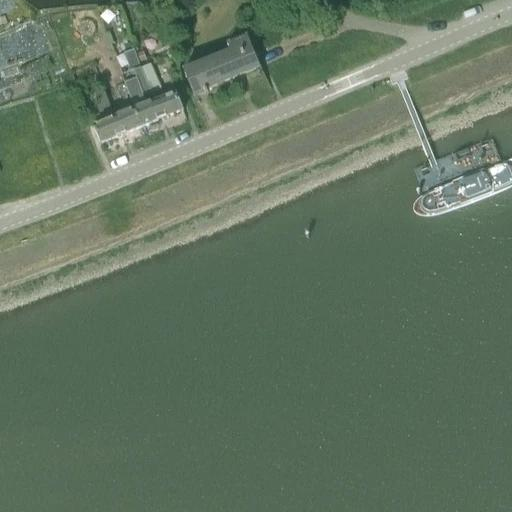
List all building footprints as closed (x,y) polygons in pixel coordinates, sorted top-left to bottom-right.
[(217,59),(227,82),(261,68),(248,38),(229,46),(232,53),(217,59)] [(136,56),(140,64),(147,61),(143,53),(136,56)] [(195,99),(209,93),(207,90),(227,82),(217,59),(184,73),(195,99)] [(142,69),(152,96),(162,92),(151,65),(142,69)] [(133,72),(143,99),(152,96),(142,69),(133,72)] [(102,83),(112,107),(119,104),(110,82),(109,80),(102,83)] [(157,104),(164,121),(183,113),(176,96),(157,104)] [(98,108),(100,116),(111,112),(108,104),(98,108)] [(136,112),(143,129),(164,121),(157,104),(136,112)] [(117,120),(124,137),(143,129),(136,112),(117,120)] [(95,129),(102,146),(124,137),(117,120),(95,129)]
